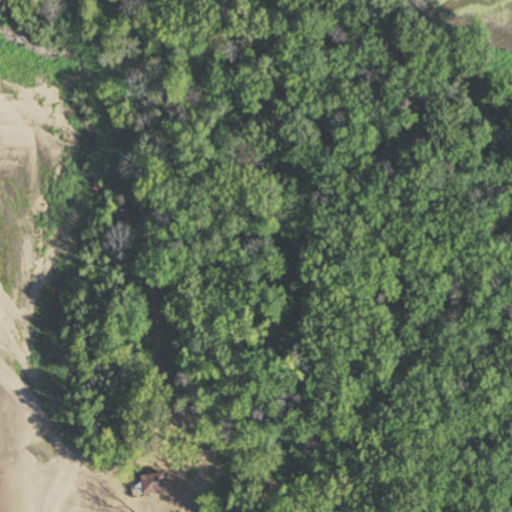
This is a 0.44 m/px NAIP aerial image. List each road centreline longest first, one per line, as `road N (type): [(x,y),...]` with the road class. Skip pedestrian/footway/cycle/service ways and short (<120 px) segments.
road 1 (track): [(221,511),(180,421),(165,320),(190,0)]
road 2 (track): [(511,148),(267,0)]
